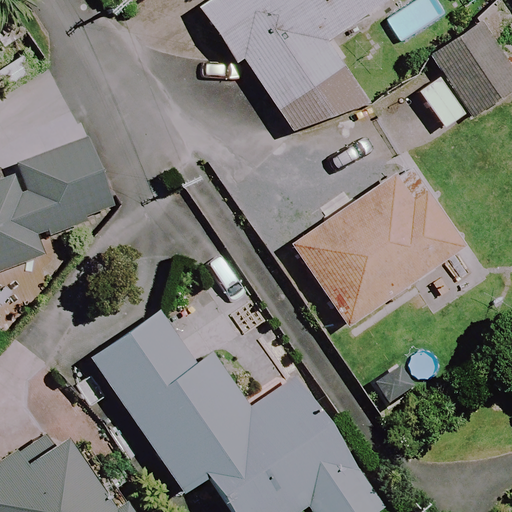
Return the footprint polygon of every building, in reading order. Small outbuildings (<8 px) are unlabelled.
[(388,0),(213,0),(197,10),(235,68),(242,64),(294,144),(366,97),(329,39),(388,0)] [(511,85),(511,67),(482,25),(431,60),(470,115),(511,85)] [(511,95),(490,108),(505,134),(511,129),(511,95)] [(0,273),(41,259),(34,240),(113,211),(88,142),(14,170),(17,178),(0,184),(0,273)] [(427,195),(410,169),(291,249),(344,329),(463,250),(427,195)] [(298,511),(305,508),(307,511),(381,511),(296,382),(249,413),(209,352),(194,362),(162,313),(91,360),(180,496),(203,481),(223,511),(298,511)] [(107,510),(57,434),(0,471),(0,511),(124,511),(118,502),(107,510)]
